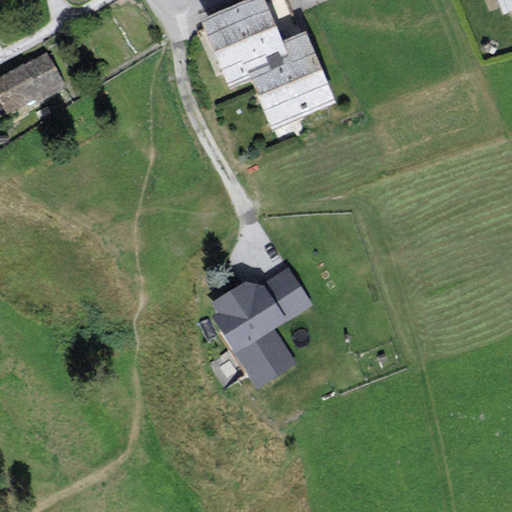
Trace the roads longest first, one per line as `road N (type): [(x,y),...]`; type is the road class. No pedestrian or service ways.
road 1 (track): [(244,209),(310,247),(352,321)]
road 2 (track): [(133,431),(107,475),(35,511)]
